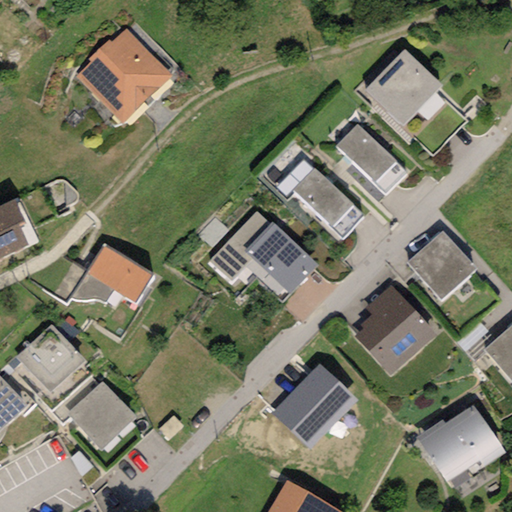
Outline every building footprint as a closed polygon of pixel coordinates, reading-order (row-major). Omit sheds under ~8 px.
[(135,22),(126,30),(168,73),(176,65),(135,22)] [(91,64),(76,79),(122,125),(171,76),(168,73),(126,30),(112,44),(108,40),(87,60),(91,64)] [(404,50),(363,90),(402,128),(442,88),(404,50)] [(357,124),(334,146),(385,196),(408,174),(357,124)] [(292,191),(312,169),(302,160),(276,188),(286,197),(292,191)] [(312,169),(292,191),(343,240),(364,218),(312,169)] [(16,198),(0,206),(0,260),(38,241),(16,198)] [(269,225),(255,212),(208,261),(231,282),(244,268),(282,303),(318,265),(272,222),(269,225)] [(477,268),(442,230),(405,264),(440,302),(477,268)] [(152,275),(103,245),(71,297),(78,299),(83,300),(87,300),(92,298),(95,298),(97,299),(105,303),(113,291),(136,303),(152,275)] [(392,285),(364,309),(371,316),(360,325),(364,329),(355,337),(389,377),(436,336),(392,285)] [(85,362),(51,324),(16,356),(49,393),(85,362)] [(511,324),(482,350),(511,385),(511,324)] [(356,402),(319,364),(271,413),(309,450),(356,402)] [(27,405),(0,376),(0,429),(5,425),(27,405)] [(136,418),(102,382),(66,415),(100,451),(136,418)] [(442,420),(415,437),(446,483),(468,468),(473,475),(505,454),(474,406),(445,424),(442,420)] [(338,511),(286,481),(268,511),(338,511)]
